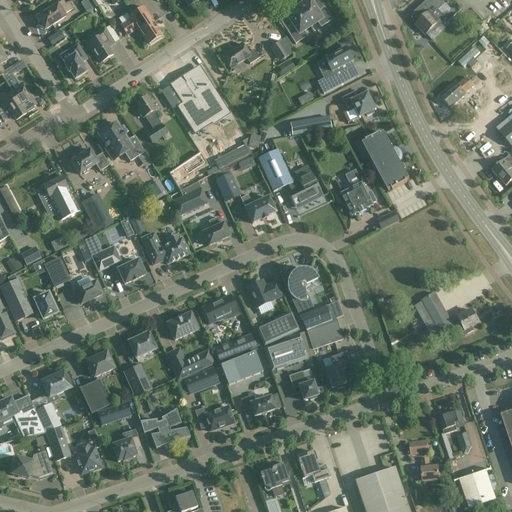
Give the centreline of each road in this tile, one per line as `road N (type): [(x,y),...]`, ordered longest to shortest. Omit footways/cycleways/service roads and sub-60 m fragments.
road 1 (residential): [(0,373),(295,239),(325,247),(338,262),(385,402)]
road 2 (residential): [(58,511),(385,402)]
road 3 (secondary): [(505,252),(423,132),(374,8)]
road 4 (residential): [(72,117),(253,0)]
road 5 (residential): [(72,117),(0,0)]
road 6 (residential): [(385,402),(511,358)]
